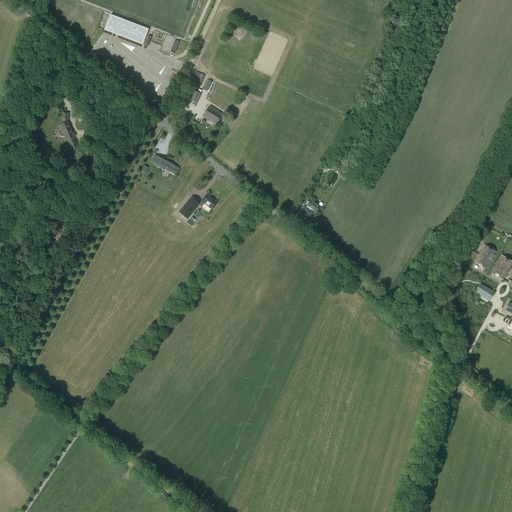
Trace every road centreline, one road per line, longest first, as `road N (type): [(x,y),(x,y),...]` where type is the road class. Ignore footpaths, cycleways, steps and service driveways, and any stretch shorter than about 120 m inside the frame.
road 1 (unclassified): [(262,203),(11,0)]
road 2 (unclassified): [(80,425),(262,203)]
road 3 (unclassified): [(448,358),(429,269),(468,217),(511,126)]
road 4 (unclassified): [(448,358),(262,203)]
road 5 (unclassified): [(406,511),(448,358)]
road 6 (track): [(193,511),(80,425)]
